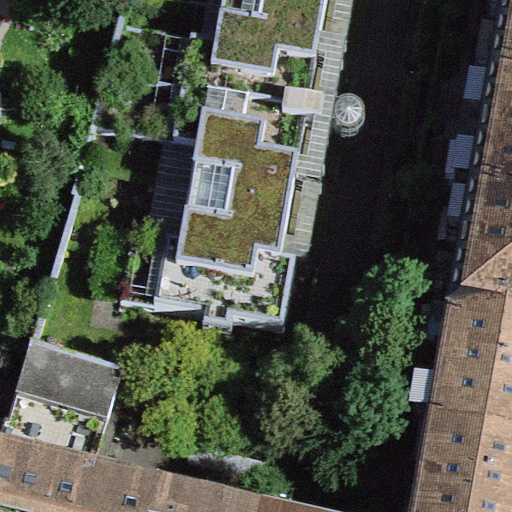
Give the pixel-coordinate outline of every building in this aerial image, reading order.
[(329,134),(335,135),(339,139),(343,141),(349,142),(354,141),(359,138),(363,134),(364,129),(364,123),(363,118),(359,114),(355,111),(349,109),(344,110),(339,113),(333,111),(333,113),(308,109),(327,0),(225,0),(216,49),(121,32),(94,133),(198,151),(181,246),(133,238),(121,306),(206,321),(204,332),(230,337),(232,325),(284,335),(296,266),(281,264),(305,128),(330,132),(329,134)] [(511,0),(509,0),(493,92),(511,95),(511,0)] [(511,95),(493,92),(473,208),(511,215),(511,95)] [(452,324),(511,334),(511,215),(473,208),(452,324)] [(432,440),(511,454),(511,334),(452,324),(432,440)] [(122,383),(122,380),(33,354),(22,390),(9,425),(0,453),(0,511),(154,511),(157,505),(86,489),(93,466),(97,468),(122,383)] [(0,423),(9,425),(22,390),(0,385),(0,423)] [(511,511),(511,454),(432,440),(418,511),(511,511)]
